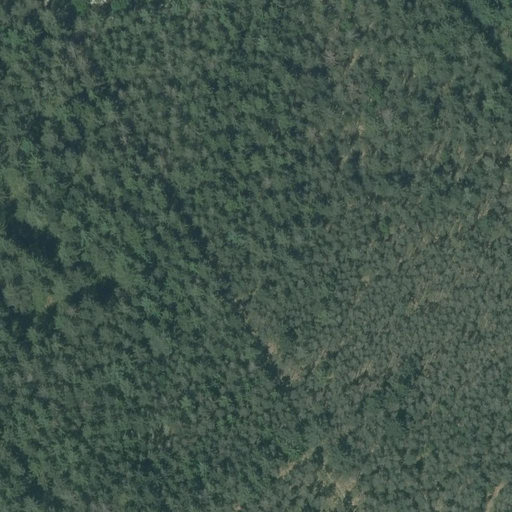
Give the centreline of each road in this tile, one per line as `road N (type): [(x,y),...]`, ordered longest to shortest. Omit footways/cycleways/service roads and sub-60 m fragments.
road 1 (track): [(53,0),(66,38),(349,511)]
road 2 (track): [(0,460),(228,313)]
